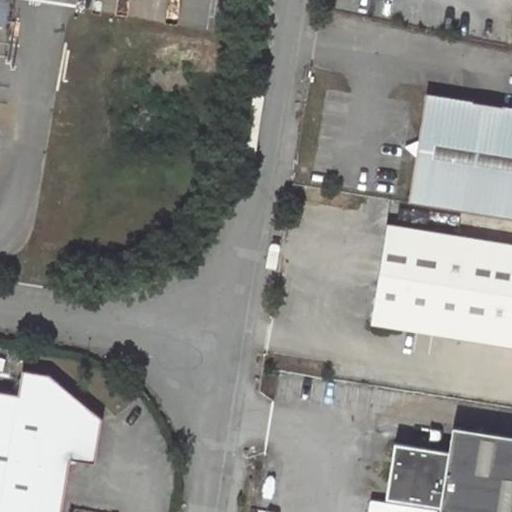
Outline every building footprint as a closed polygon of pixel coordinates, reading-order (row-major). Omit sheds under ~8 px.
[(511,111),(425,97),(408,203),(511,219),(511,111)] [(511,245),(386,225),(371,324),(511,346),(511,245)] [(59,511),(68,457),(92,460),(99,416),(41,368),(13,365),(9,388),(0,386),(0,511),(59,511)] [(511,511),(511,435),(453,427),(449,451),(395,443),(388,484),(407,487),(405,501),(440,506),(439,511),(511,511)] [(407,487),(388,484),(386,498),(405,501),(407,487)]
